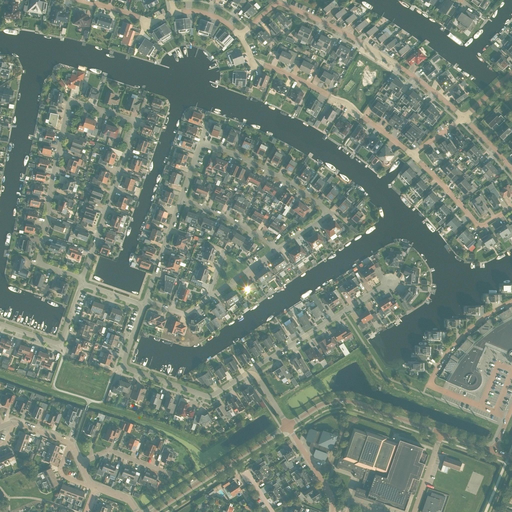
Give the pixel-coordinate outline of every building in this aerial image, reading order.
[(47,3),(30,0),(28,11),(45,13),(47,3)] [(154,5),(158,3),(156,0),(142,0),(143,2),(146,2),(149,7),(146,9),(151,6),(155,6),(154,5)] [(246,1),(245,0),(233,0),(230,5),(231,5),(234,8),(235,7),(236,8),(238,4),(242,7),(246,1)] [(452,5),(453,3),(448,0),(445,0),(444,2),(443,1),(444,1),(437,8),(451,17),(457,8),(452,5)] [(472,0),(471,2),(479,7),(479,6),(482,8),(488,1),(486,0),(472,0)] [(17,3),(10,2),(8,10),(6,10),(5,12),(5,13),(4,14),(5,15),(5,17),(17,19),(18,16),(18,15),(18,14),(18,12),(16,11),(17,3)] [(253,6),(248,2),(243,8),(247,11),(244,14),(244,15),(247,18),(248,18),(255,12),(251,7),(253,6)] [(337,9),(340,7),(337,4),(335,6),(332,2),(322,10),(326,15),(328,13),(330,15),(337,9)] [(60,13),(61,9),(54,8),(51,22),(56,24),(57,20),(67,22),(68,15),(60,13)] [(339,12),(337,9),(330,15),(332,18),(334,17),(337,20),(347,12),(343,8),(339,12)] [(467,30),(476,16),(467,10),(464,15),(462,13),(457,21),(467,30)] [(86,15),(76,13),(75,19),(74,19),(73,24),(78,25),(78,24),(84,26),(84,25),(89,26),(91,18),(86,17),(86,15)] [(288,21),(282,14),(277,18),(283,26),(285,24),(287,26),(292,22),(290,20),(288,21)] [(350,24),(352,27),(359,21),(357,18),(354,14),(344,22),(348,26),(350,24)] [(112,19),(99,15),(99,18),(95,17),(94,23),(112,29),(114,22),(111,21),(112,19)] [(189,32),(188,19),(177,20),(175,21),(176,22),(174,22),(175,31),(178,30),(178,33),(189,32)] [(359,21),(352,27),(354,30),(356,28),(359,32),(369,24),(365,20),(364,21),(361,19),(359,21)] [(202,21),(198,33),(208,36),(212,24),(202,21)] [(280,31),(272,22),(267,26),(270,30),(269,30),(274,36),(280,31)] [(128,25),(123,24),(119,34),(124,36),(123,40),(125,41),(124,44),(130,46),(132,38),(130,37),(131,34),(129,33),(132,26),(129,25),(128,25)] [(155,31),(153,32),(154,33),(151,34),(156,41),(160,39),(161,41),(170,36),(168,32),(170,30),(167,24),(164,26),(164,25),(155,31)] [(298,34),(303,37),(307,29),(302,26),(299,32),(296,31),(294,37),(296,38),(298,34)] [(371,36),(373,39),(380,33),(378,30),(375,26),(365,34),(369,38),(371,36)] [(213,38),(223,48),(232,39),(224,32),(223,32),(219,28),(213,38)] [(307,29),(303,37),(308,39),(306,42),(309,44),(312,38),(309,37),(312,31),(307,29)] [(263,33),(261,31),(257,35),(260,39),(259,40),(262,44),(263,43),(266,40),(269,44),(273,40),(265,31),(263,33)] [(380,33),(373,39),(375,42),(377,40),(380,44),(390,36),(386,32),(385,33),(382,31),(380,33)] [(312,47),(320,50),(326,38),(321,35),(318,42),(315,40),(312,47)] [(281,42),(276,36),(273,39),(278,45),(281,42)] [(326,38),(320,50),(321,50),(328,53),(331,48),(328,47),(331,40),(326,38)] [(391,49),(393,52),(403,43),(401,41),(399,43),(395,38),(386,47),(389,51),(391,49)] [(155,47),(144,41),(138,49),(149,56),(155,47)] [(403,43),(393,52),(396,54),(398,53),(401,57),(410,49),(407,44),(405,46),(403,43)] [(279,60),(284,62),(287,54),(285,52),(287,48),(281,45),(278,52),(281,53),(279,60)] [(341,56),(345,48),(340,45),(337,51),(333,49),(330,56),(336,59),(338,54),(341,56)] [(341,56),(340,58),(342,59),(341,62),(347,65),(350,59),(347,57),(350,51),(345,48),(341,56)] [(421,52),(419,49),(416,51),(417,52),(411,56),(406,60),(411,65),(414,62),(416,62),(418,64),(423,60),(426,58),(424,55),(423,56),(421,52)] [(243,61),(239,51),(228,55),(232,65),(243,61)] [(287,54),(284,62),(289,64),(292,58),(294,59),(297,54),(294,52),(293,56),(287,54)] [(300,69),(305,72),(309,63),(309,64),(311,59),(303,55),(300,62),(303,63),(300,69)] [(502,71),(507,66),(505,63),(507,60),(501,55),(492,63),(497,68),(499,67),(502,71)] [(0,75),(9,78),(8,78),(9,78),(10,70),(10,71),(7,70),(7,69),(7,68),(7,67),(6,66),(6,65),(5,64),(4,64),(3,63),(2,63),(0,62),(0,70),(0,75)] [(309,63),(305,72),(310,74),(313,68),(315,69),(318,64),(315,62),(314,66),(309,64),(309,63)] [(429,63),(423,67),(427,72),(425,73),(430,80),(439,73),(434,66),(433,67),(429,63)] [(320,79),(325,82),(329,74),(327,73),(329,68),(323,65),(320,71),(323,73),(320,79)] [(239,74),(233,73),(232,84),(244,84),(245,74),(244,74),(245,71),(240,70),(239,74)] [(76,76),(73,75),(71,75),(70,78),(69,78),(67,79),(66,84),(68,87),(73,89),(75,88),(75,86),(76,86),(76,84),(79,85),(80,80),(83,80),(84,73),(77,71),(76,76)] [(329,74),(325,82),(330,85),(333,79),(337,81),(339,75),(334,72),(332,76),(329,74)] [(269,77),(262,74),(260,78),(257,77),(253,86),(259,88),(260,86),(265,88),(269,77)] [(447,76),(438,82),(444,91),(453,84),(447,76)] [(393,90),(399,82),(395,78),(394,78),(395,79),(391,85),(388,83),(384,88),(387,90),(389,87),(393,90)] [(285,84),(276,80),(274,85),(275,85),(273,89),(277,90),(276,91),(281,93),(286,94),(288,88),(284,87),(285,84)] [(404,85),(399,82),(393,90),(396,92),(394,95),(398,98),(402,93),(400,91),(404,85)] [(87,88),(84,97),(92,99),(92,98),(97,99),(99,93),(94,91),(94,90),(87,88)] [(461,92),(458,88),(453,91),(456,96),(454,97),(458,103),(467,97),(463,91),(461,92)] [(12,98),(13,91),(5,90),(5,94),(0,93),(0,101),(4,102),(5,103),(7,103),(8,102),(9,103),(9,97),(12,98)] [(61,100),(62,94),(58,93),(58,91),(54,90),(53,95),(54,95),(53,102),(51,102),(50,105),(58,107),(58,103),(61,104),(62,100),(61,100)] [(298,91),(297,90),(296,92),(291,90),(288,97),(292,100),(299,104),(299,103),(300,103),(302,100),(301,99),(304,94),(303,93),(303,92),(302,92),(302,91),(301,90),(300,90),(299,90),(298,91)] [(402,101),(406,105),(409,101),(411,103),(417,95),(413,91),(413,92),(409,98),(406,96),(402,101)] [(107,92),(104,103),(111,105),(112,103),(118,105),(120,99),(114,97),(115,95),(107,92)] [(417,95),(411,103),(414,105),(411,108),(415,112),(420,106),(417,104),(422,99),(417,95)] [(137,102),(137,100),(130,98),(129,102),(127,101),(126,106),(127,106),(126,110),(134,112),(135,109),(138,110),(140,103),(137,102)] [(160,106),(161,101),(154,98),(151,105),(154,106),(153,109),(160,112),(161,106),(160,106)] [(320,102),(313,98),(307,108),(315,112),(313,114),(317,116),(321,108),(318,106),(320,102)] [(376,114),(382,106),(378,103),(380,99),(378,98),(374,103),(376,105),(372,111),(372,110),(371,111),(376,114)] [(426,115),(428,117),(435,109),(430,105),(430,106),(431,106),(426,111),(424,109),(419,115),(423,118),(426,115)] [(387,109),(382,106),(376,114),(381,118),(381,117),(385,111),(388,113),(391,107),(389,106),(387,109)] [(57,109),(50,108),(48,113),(50,113),(48,124),(55,126),(56,120),(57,120),(58,115),(56,115),(57,109)] [(332,110),(329,109),(325,116),(322,115),(318,120),(324,123),(326,120),(327,120),(331,122),(333,119),(334,119),(335,117),(335,116),(337,113),(334,112),(334,111),(334,110),(332,109),(332,110)] [(435,109),(428,117),(433,121),(430,124),(432,126),(437,120),(434,118),(439,113),(440,113),(435,109)] [(393,126),(399,118),(397,116),(399,113),(395,110),(391,115),(393,117),(389,123),(388,122),(388,123),(393,126)] [(202,115),(194,112),(192,117),(190,116),(188,121),(196,124),(197,121),(200,122),(202,115)] [(499,117),(494,112),(486,120),(491,126),(496,122),(497,122),(499,125),(505,119),(501,115),(499,117)] [(149,121),(148,124),(155,126),(156,121),(155,120),(156,116),(149,113),(146,120),(149,121)] [(88,129),(91,120),(86,118),(84,124),(80,123),(78,130),(82,132),(83,127),(88,129)] [(403,122),(399,118),(393,126),(397,130),(398,130),(397,130),(402,124),(404,126),(408,120),(406,118),(403,122)] [(96,122),(91,120),(88,129),(93,130),(91,135),(96,137),(98,130),(94,128),(96,122)] [(343,122),(339,120),(335,126),(340,130),(339,132),(346,136),(352,126),(346,121),(344,124),(343,123),(343,122)] [(215,124),(212,123),(209,132),(212,133),(211,135),(217,138),(218,136),(221,137),(223,130),(220,129),(221,125),(215,123),(215,124)] [(409,139),(418,128),(411,123),(407,128),(409,130),(405,135),(404,135),(409,139)] [(155,126),(148,124),(147,126),(144,126),(142,133),(149,135),(151,131),(158,133),(159,128),(155,126)] [(109,136),(112,127),(106,125),(104,131),(101,130),(99,137),(104,139),(106,135),(109,136)] [(363,133),(365,131),(359,126),(352,136),(358,141),(359,139),(364,142),(368,136),(363,133)] [(511,132),(506,126),(497,134),(503,140),(511,132)] [(118,129),(112,127),(109,136),(113,138),(112,141),(118,143),(120,136),(116,135),(118,129)] [(184,130),(182,135),(191,139),(192,136),(194,137),(197,130),(188,127),(187,131),(184,130)] [(420,130),(418,128),(409,139),(413,143),(418,137),(420,139),(424,134),(420,130)] [(230,131),(231,130),(228,129),(225,134),(228,135),(226,141),(233,143),(236,134),(230,131)] [(47,131),(47,130),(43,130),(42,133),(44,136),(43,141),(50,143),(51,140),(53,140),(55,133),(47,131)] [(459,131),(452,136),(454,139),(452,140),(458,149),(463,145),(462,143),(465,140),(459,131)] [(246,136),(243,135),(241,134),(239,140),(241,140),(244,142),(241,147),(248,150),(252,140),(246,137),(246,136)] [(191,139),(182,135),(180,141),(183,142),(182,146),(190,149),(192,142),(190,142),(191,139)] [(72,145),(81,148),(82,144),(85,145),(86,141),(80,138),(79,141),(74,139),(72,145)] [(374,142),(369,138),(363,146),(369,150),(370,148),(375,152),(376,151),(376,152),(379,149),(378,148),(382,143),(380,142),(380,141),(378,140),(376,139),(374,142)] [(139,140),(138,145),(146,148),(148,143),(152,144),(153,141),(147,139),(146,142),(139,140)] [(446,140),(439,145),(445,154),(449,151),(452,154),(456,151),(452,144),(449,146),(446,140)] [(259,148),(257,152),(256,154),(262,157),(267,147),(261,145),(262,143),(259,141),(256,147),(259,148)] [(50,145),(41,143),(40,148),(43,149),(42,154),(50,155),(51,148),(49,147),(50,145)] [(80,152),(81,148),(72,145),(70,151),(75,152),(74,155),(81,158),(82,153),(80,152)] [(146,148),(138,145),(136,150),(142,153),(141,155),(147,157),(148,154),(144,153),(146,148)] [(389,152),(390,150),(385,146),(381,151),(382,152),(378,157),(383,161),(383,162),(383,163),(383,164),(384,164),(384,165),(385,165),(386,165),(387,165),(388,165),(389,164),(390,163),(390,162),(390,161),(390,160),(394,156),(389,152)] [(471,157),(478,150),(474,146),(469,150),(467,148),(462,152),(465,155),(467,156),(469,155),(471,157)] [(105,151),(103,156),(114,160),(116,154),(110,152),(111,149),(105,147),(104,150),(105,151)] [(282,155),(276,152),(277,149),(275,148),(271,154),(274,156),(271,161),(277,164),(282,155)] [(177,159),(186,162),(188,156),(181,154),(182,151),(176,149),(175,152),(179,154),(177,159)] [(429,152),(429,151),(426,154),(428,157),(433,163),(439,158),(441,161),(444,159),(440,154),(438,155),(433,149),(429,152)] [(482,154),(478,150),(471,157),(473,160),(472,161),(475,165),(480,161),(478,159),(482,154)] [(114,160),(103,156),(102,159),(100,159),(98,163),(105,166),(106,163),(112,165),(114,160)] [(288,164),(285,169),(291,173),(296,164),(290,160),(292,158),(289,156),(286,163),(288,164)] [(69,159),(68,165),(76,168),(77,165),(82,166),(84,161),(77,158),(76,162),(69,159)] [(131,164),(140,167),(141,164),(146,166),(148,161),(146,160),(140,158),(139,161),(133,159),(131,164)] [(212,168),(218,170),(222,161),(216,158),(215,160),(210,158),(206,169),(211,171),(212,168)] [(37,163),(36,169),(44,171),(45,168),(47,168),(49,161),(40,159),(39,164),(37,163)] [(184,167),(186,162),(177,159),(175,164),(172,163),(171,166),(180,169),(181,166),(184,167)] [(447,175),(454,168),(452,166),(454,164),(450,160),(446,164),(448,166),(443,171),(447,175)] [(225,177),(225,176),(228,170),(225,169),(227,163),(222,161),(218,170),(222,171),(220,175),(225,177)] [(483,171),(486,173),(493,166),(489,162),(484,166),(482,164),(478,168),(482,172),(483,171)] [(138,172),(140,167),(131,164),(129,169),(136,171),(135,174),(140,176),(141,173),(138,172)] [(302,173),(299,178),(305,182),(310,173),(305,169),(307,166),(305,164),(300,171),(302,173)] [(76,168),(68,165),(66,170),(72,172),(71,175),(77,177),(78,174),(80,169),(76,168)] [(231,176),(235,177),(239,168),(233,165),(230,172),(228,170),(225,176),(228,177),(230,178),(231,176)] [(407,168),(404,165),(400,172),(404,173),(400,177),(402,175),(404,177),(403,178),(406,180),(408,182),(407,182),(410,185),(417,178),(415,176),(418,173),(416,174),(410,168),(407,170),(407,169),(408,168),(407,168)] [(99,176),(108,179),(110,173),(104,171),(105,169),(98,166),(97,171),(100,172),(99,176)] [(493,166),(486,173),(490,177),(488,179),(490,181),(494,177),(492,175),(497,171),(493,166)] [(44,171),(36,169),(33,168),(32,174),(36,175),(35,179),(44,181),(46,174),(44,174),(44,171)] [(171,178),(179,181),(181,175),(174,173),(175,170),(170,168),(168,173),(172,175),(171,178)] [(242,184),(242,183),(245,178),(242,177),(245,170),(239,168),(235,177),(238,179),(237,182),(242,184)] [(458,172),(454,168),(447,175),(451,180),(456,175),(458,178),(463,173),(460,171),(458,172)] [(245,178),(242,183),(247,185),(248,182),(252,184),(256,176),(250,173),(247,179),(245,177),(245,178)] [(323,185),(324,183),(319,179),(321,176),(318,174),(311,184),(314,186),(313,187),(318,191),(320,188),(321,189),(324,185),(323,185)] [(461,190),(469,184),(466,181),(468,179),(466,178),(467,177),(465,174),(460,179),(462,182),(457,186),(461,190)] [(106,184),(108,179),(99,176),(98,178),(93,177),(91,182),(100,185),(101,182),(106,184)] [(256,190),(258,191),(261,186),(259,184),(261,179),(256,176),(252,184),(257,187),(256,190)] [(124,183),(133,186),(135,181),(138,182),(139,179),(134,177),(133,180),(126,178),(124,183)] [(66,179),(64,185),(73,188),(75,184),(78,185),(80,180),(73,178),(72,181),(66,179)] [(177,186),(179,181),(171,178),(170,181),(169,180),(165,181),(164,185),(171,187),(172,184),(177,186)] [(200,195),(204,187),(201,186),(202,181),(197,179),(195,185),(198,186),(195,193),(200,195)] [(427,187),(421,180),(411,189),(412,189),(413,188),(415,190),(417,193),(418,192),(419,194),(419,195),(421,197),(429,190),(426,188),(430,185),(429,185),(427,187)] [(264,191),(268,193),(272,185),(267,182),(264,187),(261,186),(258,191),(263,194),(264,191)] [(131,191),(133,186),(124,183),(123,188),(129,190),(128,193),(134,195),(135,192),(131,191)] [(91,194),(101,197),(103,192),(97,189),(98,187),(91,184),(89,189),(93,190),(91,194)] [(206,188),(204,187),(200,195),(206,197),(208,190),(211,191),(213,186),(209,184),(206,188)] [(332,184),(327,191),(329,192),(326,197),(331,201),(337,193),(332,189),(335,186),(332,184)] [(471,186),(469,184),(461,190),(465,195),(470,190),(472,193),(477,189),(473,184),(471,186)] [(511,195),(511,189),(509,184),(503,188),(503,189),(499,192),(503,197),(507,195),(509,197),(511,195)] [(32,190),(31,195),(39,197),(39,194),(42,194),(43,187),(35,185),(34,190),(32,190)] [(73,188),(64,185),(62,190),(68,193),(67,195),(74,198),(76,193),(72,192),(73,188)] [(271,201),(273,202),(274,200),(277,195),(275,193),(278,188),(272,185),(268,193),(271,195),(269,198),(272,199),(271,201)] [(166,191),(164,196),(173,199),(174,194),(168,192),(169,189),(162,187),(161,190),(166,191)] [(223,195),(225,190),(217,187),(214,194),(217,195),(214,201),(219,203),(223,195)] [(495,188),(490,191),(493,195),(488,199),(494,207),(500,203),(496,197),(499,195),(495,188)] [(274,200),(273,202),(275,204),(276,203),(278,204),(279,201),(283,203),(288,195),(283,191),(279,197),(277,195),(274,200)] [(225,196),(223,195),(219,203),(224,205),(227,200),(229,201),(232,194),(228,192),(227,194),(225,196)] [(439,199),(433,192),(423,201),(423,202),(425,200),(427,202),(426,203),(428,205),(429,205),(431,206),(430,207),(432,210),(440,203),(438,200),(441,198),(441,197),(439,199)] [(487,202),(482,195),(481,193),(480,194),(481,195),(475,199),(475,200),(472,203),(480,215),(483,213),(484,214),(488,211),(484,204),(487,202)] [(99,203),(101,197),(91,194),(90,198),(87,197),(85,202),(93,205),(94,202),(99,203)] [(28,198),(27,204),(30,205),(30,206),(39,207),(40,200),(38,200),(39,197),(31,195),(30,195),(29,198),(28,198)] [(284,208),(288,211),(292,206),(290,204),(294,198),(288,195),(283,203),(286,205),(284,208)] [(131,202),(133,198),(127,196),(126,199),(120,196),(118,202),(126,205),(128,205),(129,202),(131,202)] [(173,199),(164,196),(163,199),(159,198),(158,203),(163,205),(164,202),(171,205),(173,199)] [(237,212),(241,203),(239,202),(240,198),(236,196),(233,201),(236,202),(232,209),(237,212)] [(346,198),(344,196),(340,201),(339,202),(338,203),(338,204),(338,205),(339,205),(340,206),(338,207),(343,212),(345,210),(346,211),(349,208),(348,207),(350,204),(345,200),(346,198)] [(59,206),(67,209),(68,206),(72,208),(73,205),(74,202),(74,201),(69,199),(68,200),(67,203),(61,201),(59,206)] [(244,199),(241,203),(237,212),(242,214),(246,208),(248,209),(251,204),(247,202),(245,199),(244,199)] [(126,205),(118,202),(116,207),(123,209),(122,212),(127,214),(128,211),(125,210),(126,205)] [(295,211),(298,214),(304,205),(299,202),(295,207),(292,206),(288,211),(292,214),(295,211)] [(84,215),(94,218),(96,212),(92,211),(93,206),(87,204),(86,209),(84,215)] [(304,205),(298,214),(301,216),(299,219),(303,222),(303,221),(307,216),(305,215),(309,209),(304,205)] [(360,205),(357,208),(356,207),(352,212),(355,214),(351,219),(356,223),(358,221),(359,222),(362,219),(361,218),(363,216),(360,213),(361,211),(359,210),(362,207),(360,205)] [(450,211),(444,205),(434,214),(436,212),(438,214),(437,215),(440,217),(442,219),(444,222),(451,215),(449,213),(452,210),(450,211)] [(66,212),(67,209),(59,206),(57,211),(63,214),(62,216),(68,218),(69,215),(70,213),(66,212)] [(157,215),(166,218),(168,213),(161,211),(162,208),(157,206),(156,209),(155,211),(158,212),(157,215)] [(257,212),(258,209),(254,207),(252,210),(254,212),(250,218),(255,221),(260,213),(257,212)] [(262,210),(260,213),(255,221),(260,224),(263,218),(266,220),(270,214),(262,210)] [(25,215),(24,221),(33,223),(34,220),(36,220),(38,213),(29,211),(26,211),(25,215)] [(190,223),(193,214),(188,212),(186,217),(183,216),(181,222),(187,224),(187,222),(190,223)] [(197,227),(199,222),(196,221),(198,216),(193,214),(190,223),(189,226),(197,229),(197,227)] [(92,224),(94,218),(84,215),(82,221),(82,220),(80,225),(86,227),(88,223),(92,224)] [(113,215),(111,221),(120,224),(122,218),(125,220),(126,217),(121,215),(120,218),(113,215)] [(164,224),(166,218),(157,215),(156,220),(152,219),(151,222),(157,224),(158,221),(164,224)] [(272,232),(280,220),(281,219),(280,220),(279,219),(276,218),(272,216),(269,221),(272,223),(268,229),(272,232)] [(462,224),(455,217),(445,226),(446,226),(448,225),(449,227),(451,230),(452,229),(454,231),(453,232),(455,234),(463,227),(460,225),(464,222),(463,222),(462,224)] [(202,223),(199,222),(197,227),(200,229),(201,227),(205,229),(206,229),(209,220),(204,218),(202,223)] [(204,232),(212,236),(215,229),(212,227),(214,222),(209,220),(206,229),(205,229),(204,232)] [(280,220),(272,232),(277,235),(281,229),(284,230),(287,225),(283,223),(282,221),(280,220)] [(33,223),(24,221),(23,226),(25,227),(24,232),(33,233),(35,226),(32,226),(33,223)] [(70,224),(63,221),(62,224),(56,222),(53,229),(63,232),(64,228),(68,229),(70,224)] [(120,224),(111,221),(109,226),(115,228),(114,231),(121,233),(123,228),(119,227),(120,224)] [(332,222),(328,224),(335,233),(337,236),(340,233),(346,230),(341,223),(338,226),(335,221),(332,223),(332,222)] [(511,236),(511,229),(508,224),(505,225),(503,222),(504,224),(497,229),(499,232),(496,234),(499,238),(501,236),(504,240),(503,238),(505,237),(508,236),(510,238),(511,236)] [(335,233),(328,224),(325,226),(326,227),(324,229),(327,234),(324,235),(328,240),(331,239),(330,237),(335,233)] [(151,234),(159,237),(161,232),(155,230),(156,227),(150,225),(148,230),(152,231),(151,234)] [(219,239),(225,227),(220,225),(218,230),(215,229),(212,236),(219,239)] [(86,241),(88,234),(84,233),(85,229),(77,226),(75,232),(78,233),(77,237),(86,241)] [(226,244),(227,241),(230,236),(228,235),(230,230),(225,227),(219,239),(219,240),(226,244)] [(473,236),(467,229),(457,238),(457,239),(459,237),(461,239),(460,239),(463,242),(463,241),(465,243),(464,244),(468,249),(469,249),(471,252),(476,247),(473,245),(476,242),(472,238),(475,234),(473,236)] [(490,235),(488,231),(488,232),(489,234),(482,239),(489,250),(488,248),(490,246),(490,247),(493,245),(493,244),(495,243),(496,244),(498,242),(493,233),(490,235)] [(106,243),(113,246),(115,241),(113,240),(115,235),(107,233),(105,240),(107,241),(106,243)] [(230,236),(227,241),(230,243),(231,241),(236,244),(240,236),(236,233),(233,237),(230,236)] [(158,242),(159,237),(151,234),(149,239),(158,242)] [(311,236),(318,246),(321,243),(323,246),(327,243),(323,236),(320,238),(317,234),(315,235),(314,234),(311,236)] [(178,236),(177,241),(185,244),(186,241),(189,242),(191,237),(185,235),(184,238),(178,236)] [(31,242),(26,241),(27,237),(21,236),(19,242),(23,242),(21,250),(29,252),(31,242)] [(240,248),(242,250),(245,245),(243,243),(245,238),(240,236),(236,244),(240,247),(240,248)] [(314,248),(318,246),(311,236),(308,239),(308,240),(306,241),(309,246),(307,248),(311,254),(316,251),(314,248)] [(66,244),(58,241),(57,240),(56,244),(51,243),(49,249),(58,252),(59,249),(64,250),(66,244)] [(185,244),(177,241),(175,247),(180,249),(179,251),(185,254),(187,248),(184,247),(185,244)] [(206,250),(205,253),(214,256),(216,250),(209,247),(210,244),(205,242),(203,246),(205,246),(204,249),(206,250)] [(248,246),(245,245),(242,250),(247,254),(248,251),(251,253),(254,248),(256,247),(255,246),(256,245),(251,242),(248,246)] [(114,246),(113,246),(106,243),(105,246),(103,246),(100,253),(108,255),(109,250),(112,251),(114,246)] [(80,260),(82,253),(75,251),(77,248),(71,246),(69,252),(71,253),(70,256),(73,257),(73,258),(76,259),(76,258),(80,260)] [(302,261),(305,258),(310,255),(305,249),(303,251),(300,246),(297,248),(297,247),(294,249),(302,261)] [(141,256),(149,259),(150,256),(153,257),(155,249),(148,247),(146,252),(143,251),(141,256)] [(295,267),(303,262),(302,261),(294,249),(290,251),(291,252),(289,254),(292,258),(290,260),(295,267)] [(402,260),(402,253),(397,252),(396,255),(390,255),(390,258),(388,257),(388,258),(387,262),(388,262),(389,263),(389,266),(392,266),(394,267),(395,266),(398,266),(398,260),(402,260)] [(214,256),(205,253),(204,256),(199,254),(197,260),(204,262),(205,259),(212,261),(214,256)] [(148,261),(149,259),(141,256),(139,255),(137,260),(141,262),(140,266),(148,269),(151,262),(148,261)] [(171,256),(169,262),(178,265),(180,262),(182,263),(184,257),(177,255),(176,258),(171,256)] [(282,268),(285,266),(286,267),(287,266),(290,264),(286,259),(284,261),(281,257),(276,260),(282,268)] [(25,260),(18,258),(15,270),(13,270),(12,275),(17,277),(18,275),(26,278),(26,277),(29,278),(31,272),(28,271),(25,270),(25,269),(24,267),(25,260)] [(284,270),(282,268),(276,260),(271,263),(275,268),(272,269),(278,277),(280,275),(279,274),(284,270)] [(178,265),(169,262),(167,268),(172,270),(171,273),(178,276),(180,269),(177,268),(178,265)] [(366,271),(372,279),(377,276),(373,270),(375,268),(371,262),(369,264),(364,267),(366,271)] [(199,270),(198,274),(207,277),(209,271),(202,268),(203,265),(197,263),(195,269),(199,270)] [(413,270),(407,267),(404,275),(407,276),(406,276),(407,278),(408,278),(407,281),(411,281),(411,284),(418,284),(419,278),(416,278),(416,275),(419,275),(419,270),(414,267),(413,270)] [(265,268),(260,271),(266,279),(270,276),(271,277),(274,276),(270,271),(268,272),(265,268)] [(266,279),(260,271),(255,275),(258,279),(256,281),(260,286),(261,285),(262,286),(265,284),(264,280),(266,279)] [(372,279),(366,271),(362,274),(360,271),(357,272),(360,278),(363,276),(367,282),(372,279)] [(45,276),(37,274),(35,280),(34,281),(33,282),(33,283),(34,284),(33,285),(41,287),(40,291),(44,292),(45,290),(48,291),(50,286),(47,285),(43,283),(45,276)] [(207,277),(198,274),(197,277),(193,275),(191,281),(197,283),(198,280),(205,282),(207,277)] [(175,279),(165,275),(165,287),(161,286),(159,292),(164,293),(164,292),(170,294),(175,279)] [(352,283),(349,285),(354,293),(359,290),(355,284),(358,283),(355,277),(350,280),(352,283)] [(244,283),(250,290),(254,287),(256,289),(258,288),(254,282),(252,284),(249,279),(244,283)] [(53,283),(51,289),(57,291),(57,293),(64,295),(68,284),(61,282),(60,285),(53,283)] [(182,288),(184,284),(180,283),(177,290),(181,291),(178,298),(186,301),(189,291),(182,288)] [(245,294),(250,290),(244,283),(239,286),(242,290),(240,292),(243,297),(246,295),(245,294)] [(354,293),(349,285),(347,287),(345,284),(342,285),(340,287),(343,292),(346,291),(350,297),(354,293)] [(511,284),(502,285),(502,292),(511,292),(511,284)] [(416,294),(416,292),(417,288),(410,288),(409,291),(409,292),(406,290),(400,297),(406,301),(412,295),(414,296),(416,294)] [(330,297),(336,306),(340,302),(337,296),(339,295),(336,289),(331,292),(333,295),(330,297)] [(228,294),(235,304),(243,299),(241,297),(238,293),(236,295),(233,291),(228,294)] [(228,309),(235,304),(228,294),(223,297),(226,302),(224,303),(228,309)] [(499,295),(486,295),(486,302),(498,302),(498,303),(499,303),(499,295)] [(331,309),(336,306),(330,297),(327,299),(325,296),(321,299),(324,304),(327,303),(331,309)] [(388,298),(383,301),(390,310),(392,309),(393,311),(399,307),(395,301),(393,298),(390,301),(388,298)] [(390,310),(383,301),(379,304),(382,309),(379,312),(383,317),(386,315),(385,313),(390,310)] [(96,312),(99,304),(93,302),(91,308),(88,307),(86,313),(91,314),(93,311),(96,312)] [(228,314),(219,303),(216,305),(217,307),(210,312),(212,311),(217,317),(218,317),(219,320),(228,314)] [(104,305),(99,304),(96,312),(95,314),(100,316),(100,317),(102,318),(104,313),(102,312),(104,305)] [(322,310),(319,304),(316,305),(316,306),(315,305),(313,307),(310,306),(307,308),(310,312),(312,311),(316,318),(314,319),(321,314),(320,312),(322,310)] [(511,307),(504,312),(503,311),(503,312),(499,314),(503,321),(495,325),(491,319),(482,326),(481,326),(482,327),(478,329),(483,335),(476,341),(470,336),(463,344),(462,343),(462,344),(463,344),(460,348),(465,352),(459,359),(453,355),(447,365),(446,364),(447,365),(444,369),(451,373),(446,381),(438,377),(438,378),(445,381),(447,381),(467,390),(468,390),(469,390),(470,390),(472,390),(473,390),(474,390),(475,389),(476,389),(477,388),(479,387),(480,386),(480,385),(481,384),(481,383),(482,382),(482,380),(482,379),(482,377),(481,376),(481,374),(480,373),(479,372),(478,371),(477,371),(477,370),(475,370),(486,343),(505,351),(505,353),(505,354),(505,355),(506,357),(506,358),(507,358),(508,359),(509,360),(510,361),(511,361),(511,307)] [(480,307),(467,307),(467,314),(479,315),(480,315),(480,313),(484,313),(484,307),(480,307)] [(114,322),(115,319),(118,310),(112,308),(110,315),(107,314),(105,319),(108,320),(114,322)] [(118,310),(115,319),(120,320),(118,324),(121,325),(123,319),(121,318),(123,312),(118,310)] [(368,310),(364,313),(369,321),(371,319),(373,322),(379,319),(375,314),(372,316),(368,310)] [(310,318),(306,312),(303,314),(304,315),(298,318),(303,326),(301,327),(309,322),(307,320),(310,318)] [(160,316),(151,313),(148,322),(157,325),(156,326),(163,329),(166,320),(159,318),(160,316)] [(369,321),(364,313),(359,316),(363,322),(359,324),(363,329),(368,326),(366,322),(369,321)] [(205,322),(200,316),(193,321),(191,320),(191,323),(189,324),(192,327),(191,330),(197,331),(197,326),(200,327),(202,325),(202,324),(205,322)] [(211,321),(217,329),(221,326),(215,318),(211,321)] [(81,323),(79,329),(89,332),(90,329),(92,330),(94,325),(94,324),(96,325),(96,324),(84,319),(82,324),(81,323)] [(179,323),(172,320),(170,325),(169,326),(168,328),(169,329),(168,330),(176,333),(177,331),(183,333),(185,327),(181,326),(179,325),(179,323)] [(298,326),(294,320),(291,322),(291,323),(286,326),(291,334),(289,335),(296,330),(295,328),(298,326)] [(460,320),(447,320),(447,327),(459,327),(459,328),(460,328),(460,320)] [(211,333),(217,329),(211,321),(205,325),(211,333)] [(286,334),(281,327),(276,330),(277,332),(274,334),(279,341),(277,343),(285,338),(283,335),(286,334)] [(343,328),(333,334),(338,341),(343,338),(345,341),(352,336),(347,328),(344,330),(343,328)] [(89,332),(79,329),(77,334),(84,336),(83,339),(89,341),(90,336),(88,335),(89,332)] [(107,338),(117,342),(119,336),(115,335),(116,332),(114,331),(108,329),(107,332),(108,333),(106,338),(107,338)] [(441,332),(428,332),(428,339),(441,339),(441,340),(441,332)] [(274,341),(270,335),(267,337),(268,338),(262,341),(267,349),(265,350),(273,346),(271,343),(274,341)] [(325,339),(318,343),(324,352),(331,348),(331,347),(336,344),(331,337),(326,340),(325,339)] [(115,347),(117,342),(107,338),(106,341),(104,342),(104,343),(103,343),(102,346),(108,348),(109,345),(115,347)] [(6,340),(4,349),(7,350),(5,353),(10,355),(12,349),(10,348),(12,342),(6,340)] [(73,347),(81,350),(82,347),(86,349),(87,346),(75,342),(73,347)] [(262,349),(258,342),(255,344),(256,345),(251,349),(255,356),(253,358),(261,353),(259,350),(262,349)] [(345,356),(349,353),(343,344),(339,346),(345,356)] [(19,354),(22,355),(25,347),(20,345),(19,349),(16,348),(13,355),(18,357),(19,354)] [(31,349),(25,347),(22,355),(21,359),(30,362),(33,353),(30,352),(31,349)] [(80,353),(81,350),(73,347),(71,353),(76,354),(74,359),(76,359),(83,362),(85,355),(80,353)] [(316,354),(312,347),(304,352),(310,361),(316,357),(319,362),(324,359),(319,352),(316,354)] [(431,347),(418,347),(418,354),(430,354),(430,355),(431,355),(431,347)] [(250,356),(246,350),(244,352),(244,353),(239,356),(244,364),(241,365),(242,365),(249,361),(248,358),(250,356)] [(38,361),(41,362),(44,353),(39,352),(37,358),(33,357),(31,364),(35,365),(35,364),(37,364),(38,361)] [(102,357),(111,361),(112,355),(104,352),(102,357)] [(44,353),(41,362),(44,363),(43,366),(50,369),(52,362),(48,361),(49,355),(44,353)] [(109,366),(111,361),(102,357),(100,363),(109,366)] [(238,364),(234,357),(229,360),(230,362),(227,364),(232,371),(230,373),(237,368),(236,366),(238,364)] [(301,364),(297,357),(291,360),(293,364),(292,364),(292,365),(293,367),(295,367),(297,370),(300,368),(303,371),(308,368),(304,362),(301,364)] [(424,371),(424,363),(412,363),(412,370),(424,370),(424,371)] [(227,371),(223,365),(220,367),(221,368),(215,372),(220,379),(218,380),(218,381),(226,376),(224,373),(227,371)] [(288,373),(283,365),(270,374),(274,371),(276,374),(280,380),(281,380),(282,382),(287,379),(290,377),(292,376),(289,372),(288,373)] [(197,379),(203,384),(205,383),(207,386),(213,382),(211,378),(213,377),(208,369),(204,372),(205,374),(201,376),(202,377),(197,379)] [(118,390),(122,391),(125,383),(119,380),(117,386),(114,386),(112,392),(117,394),(118,390)] [(125,383),(122,391),(125,392),(124,397),(129,398),(131,392),(129,391),(131,385),(125,383)] [(146,390),(139,388),(137,393),(134,392),(131,399),(139,401),(139,399),(142,400),(146,390)] [(251,393),(248,388),(241,392),(248,402),(253,399),(255,402),(260,398),(254,390),(251,393)] [(160,395),(153,392),(150,402),(154,404),(153,408),(158,410),(162,400),(158,399),(160,395)] [(5,397),(2,405),(8,407),(10,401),(13,402),(15,396),(10,394),(8,398),(5,397)] [(172,403),(174,399),(167,397),(164,406),(168,408),(167,411),(172,413),(175,405),(172,403)] [(237,403),(233,397),(229,400),(228,399),(227,403),(230,404),(233,410),(237,408),(239,412),(244,408),(240,401),(237,403)] [(29,408),(31,402),(28,401),(26,404),(20,402),(16,411),(23,413),(25,407),(29,408)] [(189,405),(181,402),(179,410),(176,410),(174,415),(181,417),(181,416),(185,417),(185,415),(192,418),(194,411),(188,409),(189,405)] [(226,412),(222,405),(215,409),(221,417),(223,420),(226,417),(225,416),(226,415),(228,419),(232,416),(229,411),(226,412)] [(40,408),(35,406),(33,413),(34,413),(32,417),(38,419),(42,409),(46,410),(47,408),(41,406),(40,408)] [(76,413),(69,410),(69,411),(67,412),(68,414),(67,417),(65,418),(66,419),(65,420),(70,422),(68,425),(71,426),(75,416),(76,415),(76,414),(76,413)] [(61,415),(55,412),(54,416),(50,414),(47,422),(53,425),(54,422),(58,423),(59,420),(61,415)] [(213,420),(209,413),(205,415),(203,415),(203,416),(200,414),(198,418),(195,416),(193,423),(193,424),(191,429),(194,430),(196,424),(196,425),(197,423),(201,424),(201,423),(205,425),(209,422),(210,423),(213,420)] [(96,426),(89,424),(86,434),(93,436),(95,429),(98,430),(101,424),(97,422),(96,426)] [(120,430),(113,428),(112,431),(108,429),(104,440),(112,442),(114,436),(117,437),(120,430)] [(331,434),(325,432),(322,433),(311,429),(309,430),(306,439),(307,441),(312,443),(311,446),(313,449),(315,450),(313,455),(314,457),(323,461),(325,460),(329,449),(332,447),(334,440),(337,439),(338,437),(337,434),(335,433),(331,434)] [(377,501),(395,508),(405,511),(412,493),(415,494),(414,495),(415,495),(429,455),(423,453),(424,449),(423,448),(423,449),(418,447),(418,445),(407,441),(406,443),(401,441),(400,441),(398,446),(397,445),(388,441),(389,437),(365,429),(364,433),(355,430),(347,452),(344,451),(341,458),(340,458),(336,468),(339,469),(339,468),(355,473),(354,477),(363,480),(362,483),(364,484),(362,489),(357,488),(354,496),(376,504),(377,501)] [(21,433),(18,440),(27,443),(29,438),(32,439),(31,439),(33,440),(34,437),(21,433)] [(138,442),(131,439),(127,448),(134,451),(135,449),(138,450),(140,443),(138,442)] [(18,440),(16,445),(30,450),(31,447),(29,446),(27,446),(27,443),(18,440)] [(156,447),(159,449),(162,441),(159,440),(156,446),(148,443),(144,455),(152,458),(156,447)] [(50,446),(49,449),(58,453),(60,447),(47,442),(46,444),(48,445),(50,446)] [(30,450),(16,445),(15,450),(24,453),(25,449),(27,450),(29,451),(30,450)] [(174,450),(164,446),(161,453),(165,454),(162,462),(169,464),(173,455),(172,455),(174,450)] [(4,449),(9,462),(15,459),(11,452),(7,453),(6,451),(7,451),(6,448),(4,449)] [(285,458),(293,453),(291,449),(285,452),(283,448),(277,452),(281,457),(283,456),(285,458)] [(4,464),(9,462),(4,449),(2,450),(3,453),(4,455),(0,457),(4,464)] [(58,453),(49,449),(47,453),(45,452),(43,451),(43,453),(56,459),(58,453)] [(56,459),(43,453),(42,456),(44,456),(46,457),(45,461),(54,464),(56,459)] [(296,457),(293,453),(285,458),(286,461),(284,462),(287,468),(293,464),(291,460),(296,457)] [(443,465),(441,471),(447,473),(449,467),(459,471),(462,463),(446,457),(443,465)] [(107,473),(110,464),(105,462),(103,467),(100,466),(97,474),(102,476),(103,474),(104,472),(107,473)] [(257,476),(264,471),(263,469),(266,466),(263,462),(258,465),(260,467),(254,471),(257,476)] [(116,467),(110,464),(107,473),(110,474),(109,478),(114,480),(117,473),(114,472),(116,467)] [(43,474),(45,478),(54,474),(51,468),(38,474),(39,476),(41,476),(41,475),(43,474)] [(124,477),(127,478),(130,470),(124,468),(123,473),(120,472),(117,477),(123,479),(124,477)] [(130,470),(127,478),(130,479),(129,483),(135,486),(139,476),(135,474),(136,472),(130,470)] [(296,481),(306,474),(303,470),(297,473),(295,471),(291,474),(294,479),(295,481),(296,481)] [(145,481),(148,482),(151,474),(146,471),(145,473),(142,472),(138,483),(143,485),(145,481)] [(264,471),(257,476),(260,480),(266,476),(268,479),(273,476),(270,471),(267,473),(265,471),(264,471)] [(54,474),(45,478),(46,481),(44,482),(42,483),(43,485),(56,479),(54,474)] [(151,474),(148,482),(151,483),(151,486),(157,488),(160,482),(158,482),(155,481),(157,476),(151,474)] [(306,474),(296,481),(297,483),(300,488),(312,481),(307,474),(306,474)] [(56,479),(43,485),(44,487),(46,486),(48,485),(50,489),(59,485),(56,479)] [(229,484),(227,480),(222,484),(227,493),(229,491),(232,496),(241,490),(237,484),(236,484),(233,481),(231,483),(229,484)] [(270,497),(271,497),(278,492),(276,490),(280,488),(277,483),(272,486),(273,489),(267,492),(270,497)] [(65,496),(68,486),(62,484),(57,498),(60,499),(60,497),(60,496),(61,494),(65,496)] [(69,502),(74,488),(68,486),(65,496),(68,497),(68,499),(67,499),(66,501),(69,502)] [(76,500),(79,490),(74,488),(69,502),(71,503),(72,501),(71,501),(72,498),(76,500)] [(321,496),(317,491),(313,493),(310,488),(302,493),(304,496),(306,499),(306,498),(308,501),(309,502),(310,502),(311,502),(312,502),(313,502),(313,501),(321,496)] [(85,493),(79,490),(76,500),(80,501),(79,503),(78,503),(78,505),(80,506),(85,493)] [(278,492),(271,497),(274,501),(280,497),(282,500),(286,497),(283,492),(280,494),(278,492)] [(441,511),(446,497),(432,493),(430,497),(428,496),(422,511),(435,511),(437,509),(441,511)]
